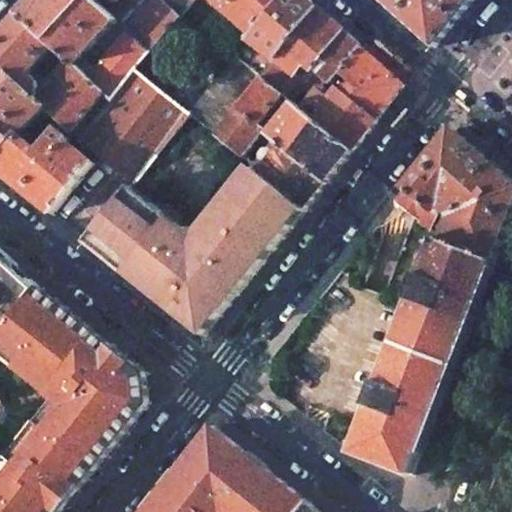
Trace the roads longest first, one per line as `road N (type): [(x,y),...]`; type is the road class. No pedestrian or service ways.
road 1 (residential): [(449,87),(210,382)]
road 2 (residential): [(0,208),(210,382)]
road 3 (residential): [(210,382),(376,511)]
road 4 (residential): [(210,382),(107,511)]
road 5 (residential): [(350,0),(449,87)]
